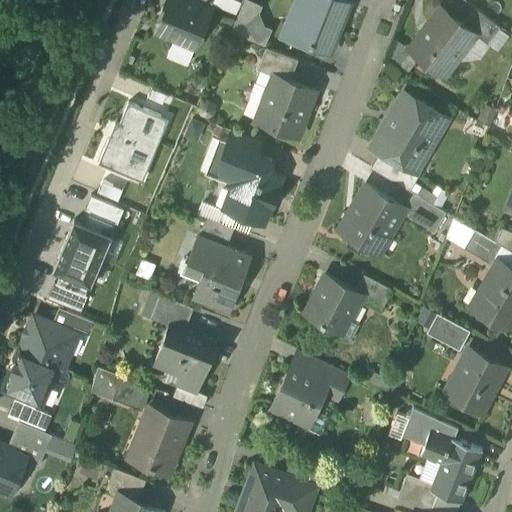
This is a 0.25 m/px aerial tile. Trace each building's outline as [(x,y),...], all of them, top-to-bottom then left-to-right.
[(12,0),(8,0),(0,7),(0,25),(10,37),(30,21),(12,0)] [(192,0),(166,0),(160,15),(163,16),(158,29),(195,45),(211,8),(210,8),(196,2),(192,0)] [(348,0),(307,0),(293,36),(331,51),(351,1),(348,0)] [(464,22),(441,5),(410,47),(445,74),(458,57),(456,56),(474,32),(476,33),(476,32),(464,22)] [(501,25),(475,6),(464,22),(476,32),(476,33),(488,42),(501,25)] [(299,58),(267,45),(258,67),(275,73),(275,72),(291,78),(299,58)] [(291,78),(275,72),(275,73),(257,118),(298,134),(316,88),(291,78)] [(448,115),(405,90),(390,115),(392,116),(375,144),(374,144),(373,145),(382,151),(406,165),(408,163),(417,168),(448,115)] [(142,179),(166,117),(128,102),(119,125),(115,123),(100,162),(142,179)] [(262,140),(232,128),(216,170),(232,176),(234,182),(231,189),(225,206),(225,207),(256,219),(264,222),(271,204),(272,203),(271,202),(276,189),(277,190),(278,188),(277,188),(283,173),(269,168),(273,159),(257,153),(262,140)] [(406,165),(382,151),(380,156),(378,155),(371,167),(410,190),(421,171),(417,168),(408,163),(406,165)] [(406,206),(367,183),(340,229),(379,251),(380,249),(377,248),(385,236),(387,237),(406,206)] [(226,187),(222,189),(218,199),(220,204),(225,206),(231,189),(226,187)] [(447,211),(419,195),(407,215),(435,231),(447,211)] [(256,219),(225,207),(220,220),(235,226),(251,232),(256,219)] [(220,220),(207,215),(199,235),(227,246),(235,226),(220,220)] [(72,218),(63,242),(101,257),(111,233),(72,218)] [(511,230),(502,226),(497,241),(502,244),(511,249),(511,230)] [(497,241),(476,228),(465,247),(491,262),(502,244),(497,241)] [(199,235),(198,235),(189,259),(205,265),(195,293),(230,307),(251,255),(227,246),(199,235)] [(101,257),(63,242),(52,269),(91,284),(101,257)] [(511,321),(511,266),(499,258),(472,304),(509,326),(511,321)] [(393,288),(364,273),(356,289),(363,293),(360,299),(381,310),(393,288)] [(356,289),(327,274),(306,312),(336,328),(337,328),(344,315),(350,318),(360,299),(363,293),(356,289)] [(194,306),(161,293),(151,317),(170,324),(170,322),(185,328),(194,306)] [(471,329),(438,312),(427,332),(460,349),(471,329)] [(63,368),(78,333),(34,315),(19,350),(56,365),(63,368)] [(350,318),(344,315),(337,328),(336,328),(335,331),(352,339),(360,323),(350,318)] [(185,328),(170,322),(170,324),(155,359),(183,371),(178,382),(197,389),(216,341),(185,328)] [(506,365),(470,346),(446,391),(482,410),(506,365)] [(349,373),(299,349),(291,365),(328,383),(325,389),(339,396),(349,373)] [(19,350),(3,388),(40,403),(56,365),(19,350)] [(328,383),(291,365),(273,403),(310,420),(325,389),(328,383)] [(151,386),(122,374),(113,397),(143,409),(151,386)] [(189,420),(150,404),(129,456),(168,472),(189,420)] [(19,420),(7,448),(26,456),(24,461),(37,467),(51,434),(19,420)] [(483,448),(431,428),(421,452),(442,460),(431,486),(431,488),(436,490),(462,500),(473,472),(470,471),(474,461),(477,462),(483,448)] [(0,445),(0,489),(11,494),(24,461),(26,456),(7,448),(0,445)] [(327,468),(293,455),(285,475),(314,486),(314,487),(319,489),(327,468)] [(146,479),(115,466),(106,487),(120,492),(120,491),(139,498),(146,479)] [(285,475),(262,467),(250,500),(244,498),(238,511),(284,511),(288,503),(306,509),(314,487),(314,486),(285,475)] [(431,486),(406,476),(398,496),(429,508),(436,490),(431,488),(431,486)] [(139,498),(120,491),(120,492),(111,511),(159,511),(161,507),(139,498)]
